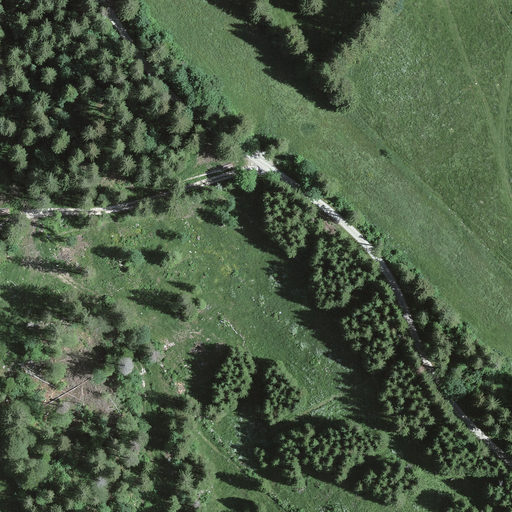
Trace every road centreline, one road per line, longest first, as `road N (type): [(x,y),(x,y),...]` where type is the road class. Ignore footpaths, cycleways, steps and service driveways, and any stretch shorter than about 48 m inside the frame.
road 1 (unclassified): [(100,0),(173,97),(317,200),(366,247),(399,296),(442,390),(511,463)]
road 2 (track): [(268,167),(131,206),(27,214),(0,226)]
